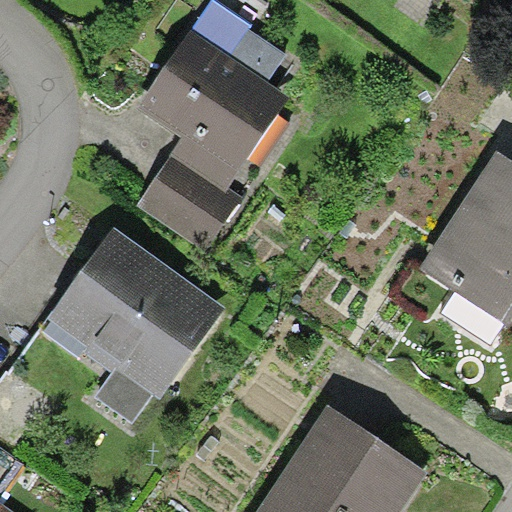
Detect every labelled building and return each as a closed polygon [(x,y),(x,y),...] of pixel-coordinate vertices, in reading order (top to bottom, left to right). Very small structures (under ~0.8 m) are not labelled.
[(418,0),(438,15),(450,0),(418,0)] [(178,146),(133,209),(201,257),(238,206),(218,192),(282,101),(226,61),(246,31),(205,3),(129,112),(178,146)] [(511,168),(495,158),(421,275),(453,296),(441,315),(492,346),(504,326),(510,330),(511,326),(511,168)] [(226,322),(108,235),(36,333),(105,382),(86,408),(122,435),(146,401),(160,411),(226,322)] [(406,511),(429,479),(327,410),(257,511),(406,511)]
